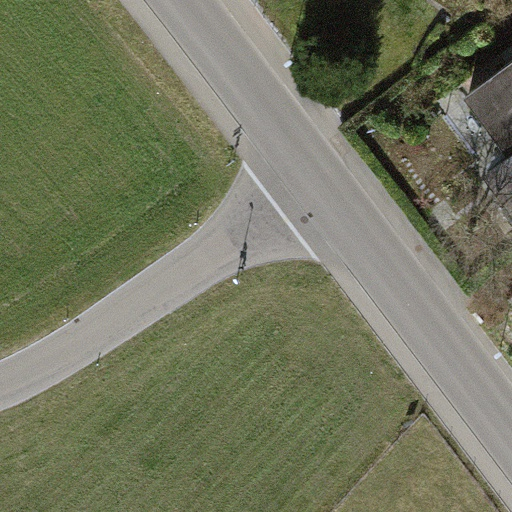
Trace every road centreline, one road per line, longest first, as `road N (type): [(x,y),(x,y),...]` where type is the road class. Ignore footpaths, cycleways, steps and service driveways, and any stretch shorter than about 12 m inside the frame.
road 1 (residential): [(0,383),(48,363),(319,177)]
road 2 (tertiary): [(511,431),(319,177)]
road 3 (tertiary): [(319,177),(179,0)]
